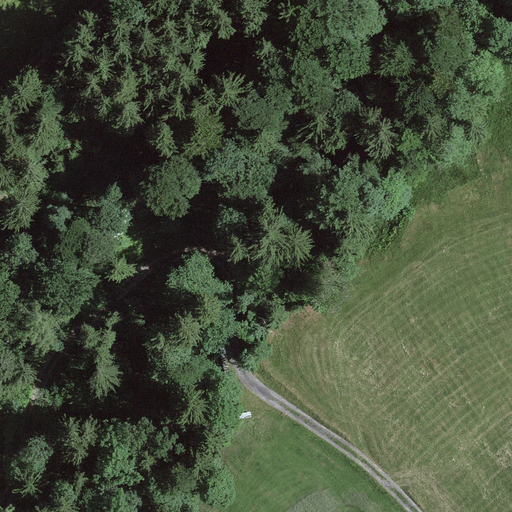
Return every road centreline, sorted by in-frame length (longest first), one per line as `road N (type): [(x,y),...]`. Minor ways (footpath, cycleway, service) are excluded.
road 1 (track): [(0,509),(21,466),(43,380),(62,353),(138,273),(186,254),(213,257),(227,276),(229,334),(245,370),(416,511)]
road 2 (track): [(94,0),(0,83)]
